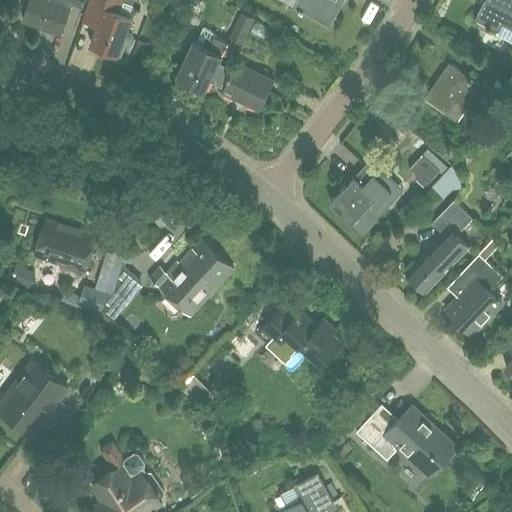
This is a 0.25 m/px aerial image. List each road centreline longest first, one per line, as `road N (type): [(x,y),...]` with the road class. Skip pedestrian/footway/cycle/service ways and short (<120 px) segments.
road 1 (residential): [(511,430),(268,197)]
road 2 (residential): [(268,197),(162,125),(0,70)]
road 3 (residential): [(268,197),(416,0)]
